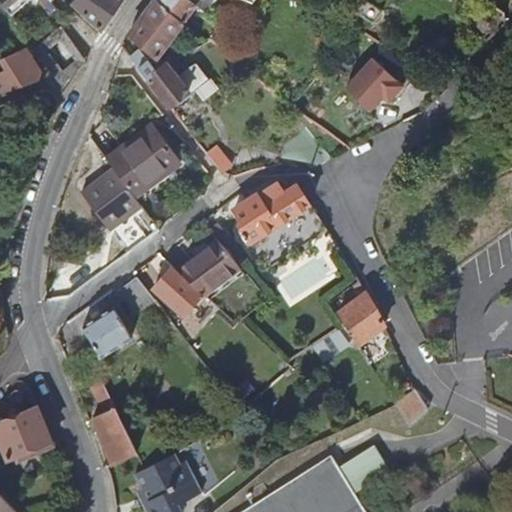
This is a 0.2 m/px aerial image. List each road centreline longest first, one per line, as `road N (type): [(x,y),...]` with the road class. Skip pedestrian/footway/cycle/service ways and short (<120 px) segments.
road 1 (residential): [(35,335),(27,278),(42,203),(75,117),(140,0)]
road 2 (residential): [(511,431),(447,401),(421,373),(340,200),(307,178)]
road 3 (residential): [(94,511),(83,458),(35,335)]
